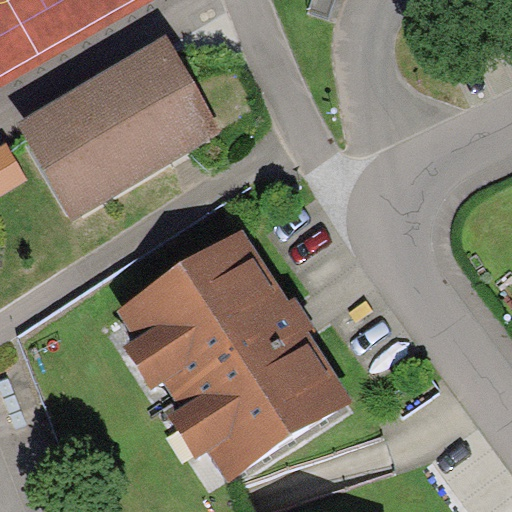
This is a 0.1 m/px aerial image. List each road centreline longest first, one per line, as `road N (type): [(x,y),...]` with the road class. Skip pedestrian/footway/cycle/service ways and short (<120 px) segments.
road 1 (residential): [(243,0),(306,148),(387,269)]
road 2 (residential): [(511,124),(414,174),(387,269)]
road 3 (residential): [(387,269),(511,435)]
